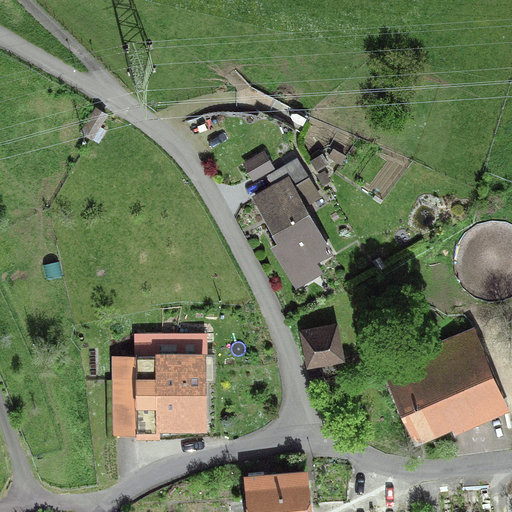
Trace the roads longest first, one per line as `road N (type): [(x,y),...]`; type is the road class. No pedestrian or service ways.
road 1 (residential): [(0,38),(117,102),(195,171),(276,323),(303,439)]
road 2 (residential): [(303,439),(415,467),(511,460)]
road 3 (residential): [(114,500),(207,455),(303,439)]
